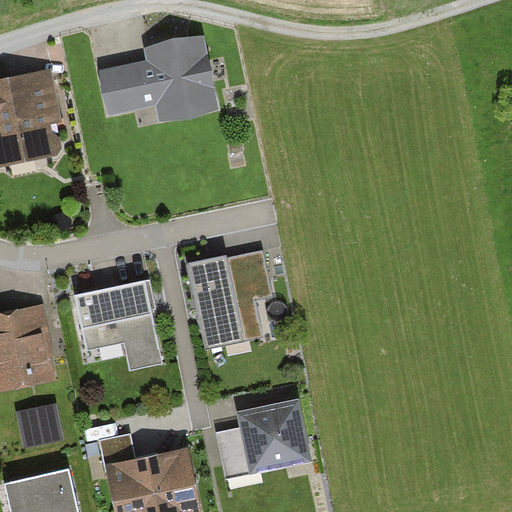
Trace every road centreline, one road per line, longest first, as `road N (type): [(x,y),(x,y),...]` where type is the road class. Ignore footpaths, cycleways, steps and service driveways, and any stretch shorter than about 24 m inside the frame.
road 1 (track): [(484,0),(347,35),(141,5)]
road 2 (residential): [(0,254),(37,263),(65,259),(266,215)]
